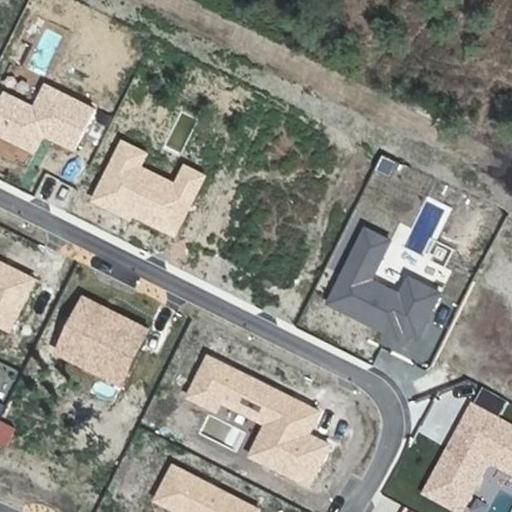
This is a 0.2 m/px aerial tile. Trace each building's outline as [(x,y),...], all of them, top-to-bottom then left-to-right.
[(5,92),(0,102),(0,133),(34,150),(43,133),(74,148),(94,108),(46,84),(35,106),(5,92)] [(123,142),(95,199),(117,210),(119,205),(132,212),(175,233),(203,175),(186,166),(176,185),(139,166),(145,153),(123,142)] [(119,205),(117,210),(130,216),(132,212),(119,205)] [(366,228),(330,301),(385,329),(389,321),(402,327),(403,324),(419,332),(436,298),(406,283),(401,294),(370,279),(390,240),(366,228)] [(0,323),(10,329),(36,278),(0,260),(0,323)] [(85,294),(65,336),(129,368),(150,326),(85,294)] [(389,321),(385,329),(398,335),(402,327),(389,321)] [(122,382),(129,368),(65,336),(58,349),(122,382)] [(266,424),(265,426),(283,435),(270,464),(309,483),(329,444),(308,434),(320,412),(209,356),(188,396),(215,410),(221,400),(266,424)] [(463,511),(490,463),(511,474),(511,426),(473,405),(425,494),(457,511),(463,511)] [(251,455),(270,464),(283,435),(265,426),(251,455)] [(256,511),(258,509),(174,465),(157,498),(183,511),(256,511)]
